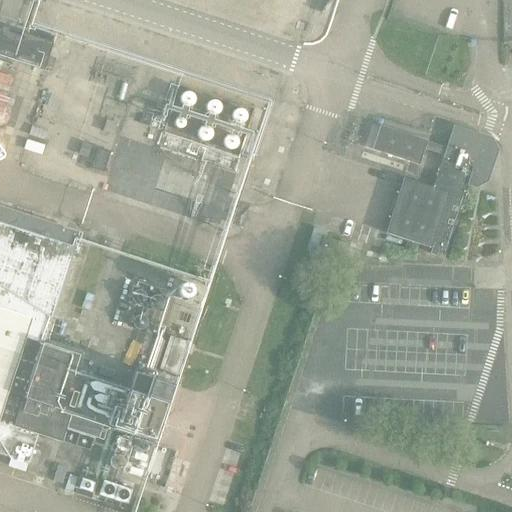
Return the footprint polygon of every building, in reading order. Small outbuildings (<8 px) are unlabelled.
[(53,42),(0,25),(0,56),(44,70),(53,42)] [(102,132),(114,136),(118,124),(106,120),(102,132)] [(380,126),(372,150),(419,165),(424,149),(444,155),(444,154),(448,155),(450,150),(427,142),(427,141),(380,126)] [(403,179),(385,234),(432,249),(446,253),(467,187),(468,186),(469,182),(476,184),(485,179),(494,151),(489,142),(456,131),(450,150),(448,155),(444,154),(444,155),(433,188),(403,179)] [(224,155),(242,158),(245,136),(227,133),(224,155)] [(88,158),(91,146),(81,143),(78,155),(88,158)] [(103,173),(110,152),(98,149),(91,169),(103,173)] [(44,344),(78,234),(0,207),(0,454),(29,464),(37,435),(61,443),(65,430),(94,439),(99,425),(123,432),(118,447),(132,450),(132,449),(148,454),(170,386),(150,379),(144,397),(73,373),(79,356),(44,344)] [(158,369),(175,375),(186,342),(169,337),(158,369)] [(62,485),(67,468),(57,466),(52,482),(62,485)] [(128,503),(133,488),(102,477),(96,492),(128,503)]
